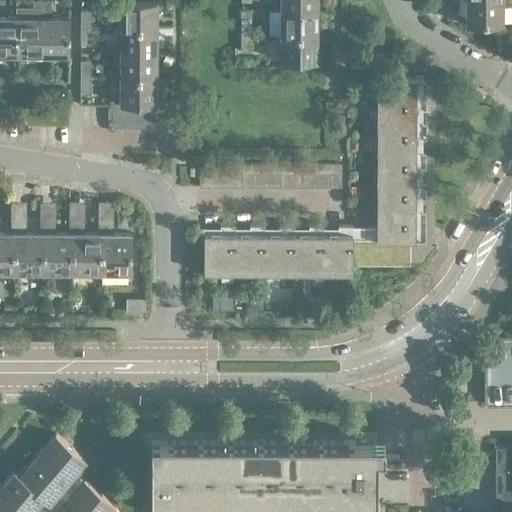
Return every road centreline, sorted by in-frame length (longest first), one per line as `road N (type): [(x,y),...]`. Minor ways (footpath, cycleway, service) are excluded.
road 1 (tertiary): [(166,367),(329,365),(402,344)]
road 2 (tertiary): [(402,344),(465,283),(511,203)]
road 3 (residential): [(167,201),(132,179),(0,158)]
road 4 (residential): [(167,201),(342,201)]
road 5 (residential): [(166,367),(167,201)]
road 6 (tertiary): [(0,367),(166,367)]
road 7 (residential): [(394,0),(402,16),(511,81)]
road 8 (residential): [(417,473),(418,422),(402,344)]
